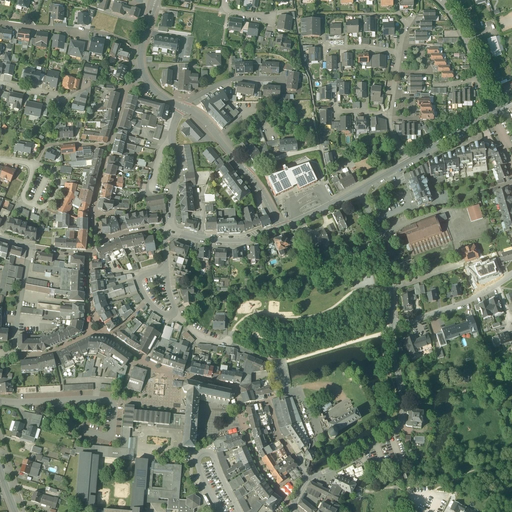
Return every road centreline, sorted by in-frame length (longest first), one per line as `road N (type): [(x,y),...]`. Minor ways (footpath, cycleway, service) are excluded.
road 1 (residential): [(293,508),(307,478),(398,427),(394,326)]
road 2 (residential): [(282,230),(203,121),(179,107)]
road 3 (residential): [(174,314),(199,336),(276,365),(283,394)]
road 4 (residential): [(0,22),(113,36),(139,48)]
road 5 (residential): [(360,189),(392,293),(394,326)]
road 6 (residential): [(394,326),(511,275)]
road 7 (residential): [(29,247),(13,357),(0,357)]
road 8 (residential): [(179,107),(168,229)]
road 9 (residential): [(62,400),(114,403),(109,435),(75,428)]
